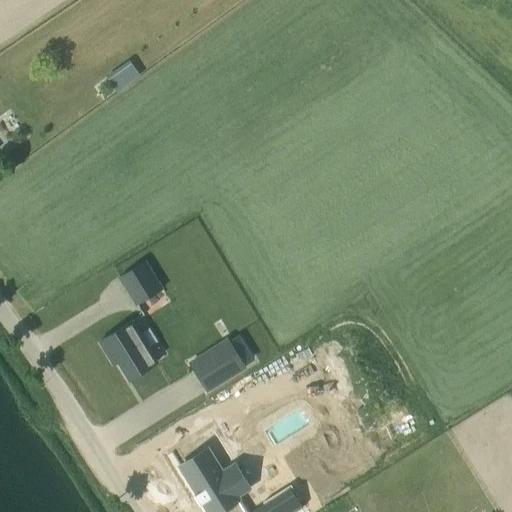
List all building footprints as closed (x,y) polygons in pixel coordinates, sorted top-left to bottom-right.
[(129,62),(103,75),(111,90),(137,78),(129,62)] [(162,289),(145,261),(119,278),(136,305),(162,289)] [(156,363),(131,322),(100,341),(115,365),(119,362),(130,380),(156,363)] [(228,340),(190,364),(207,391),(245,367),(228,340)] [(209,454),(180,470),(196,497),(193,499),(199,509),(202,507),(204,511),(299,511),(290,495),(260,511),(240,511),(237,507),(238,506),(209,454)]
